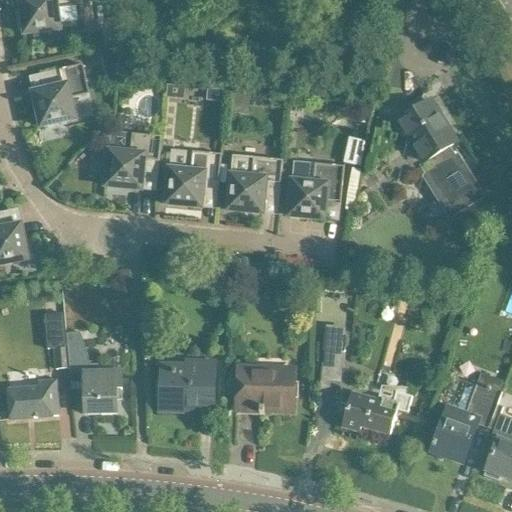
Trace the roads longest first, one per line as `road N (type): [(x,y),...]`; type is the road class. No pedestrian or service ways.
road 1 (residential): [(263,241),(91,231),(54,220),(27,184),(0,114)]
road 2 (tertiary): [(268,506),(144,489),(0,485)]
